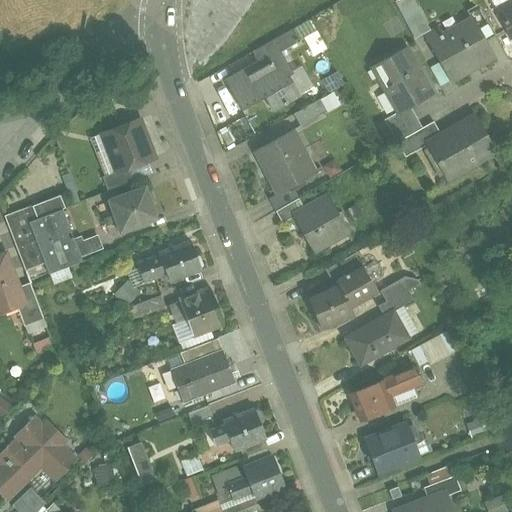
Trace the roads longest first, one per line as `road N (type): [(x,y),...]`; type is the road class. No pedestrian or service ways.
road 1 (secondary): [(160,19),(338,511)]
road 2 (residential): [(160,19),(115,36),(63,91)]
